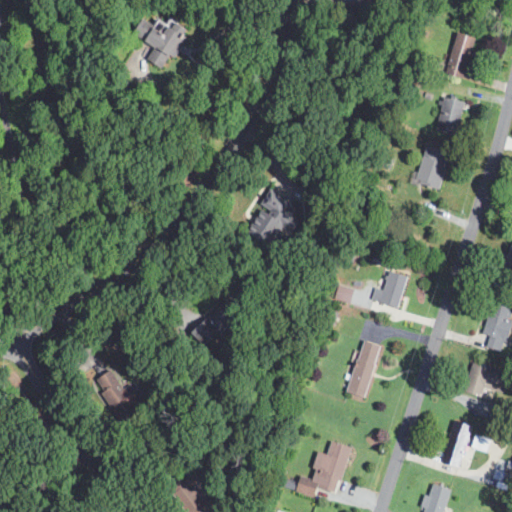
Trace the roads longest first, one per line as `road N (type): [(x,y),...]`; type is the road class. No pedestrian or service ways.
road 1 (residential): [(13,342),(145,255),(185,213),(279,74),(291,0)]
road 2 (residential): [(379,511),(511,88)]
road 3 (residential): [(127,511),(13,342)]
